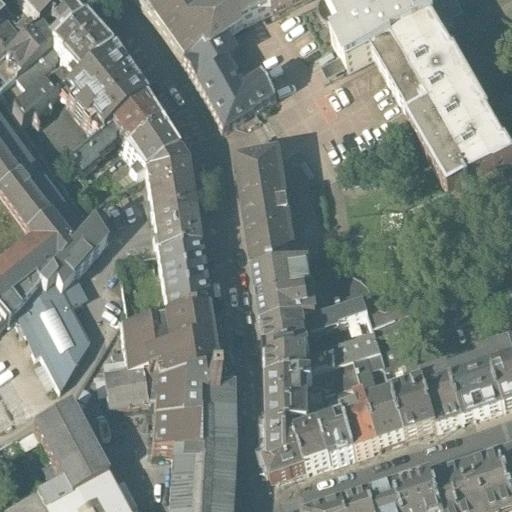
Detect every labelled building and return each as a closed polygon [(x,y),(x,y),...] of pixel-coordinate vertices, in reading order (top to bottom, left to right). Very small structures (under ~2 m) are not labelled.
[(66,6),(60,0),(8,0),(36,32),(66,6)] [(225,47),(201,13),(192,0),(129,0),(157,34),(202,100),(221,138),(277,105),(264,81),(241,95),(223,66),(233,60),(225,47)] [(223,0),(201,13),(225,47),(245,36),(242,29),(306,0),(332,0),(324,5),(319,9),(318,15),(319,22),(323,27),(330,29),(336,28),(342,42),(333,47),(344,67),(349,75),(374,62),(410,127),(411,128),(429,117),(471,190),(511,169),(511,162),(507,154),(505,154),(487,124),(490,124),(456,63),(454,64),(439,39),(465,28),(455,5),(427,18),(428,19),(403,29),(390,0),(223,0)] [(82,24),(66,6),(36,32),(0,62),(0,95),(15,80),(50,51),(82,24)] [(109,56),(82,24),(50,51),(15,80),(27,96),(55,73),(59,77),(12,116),(22,127),(58,98),(109,56)] [(146,105),(109,56),(58,98),(95,146),(146,105)] [(162,131),(146,105),(95,146),(71,166),(82,179),(118,147),(124,154),(162,131)] [(411,128),(410,127),(407,129),(438,183),(446,197),(448,199),(474,245),(488,237),(489,254),(483,260),(481,259),(471,267),(471,270),(465,276),(462,275),(453,284),(453,287),(447,292),(435,297),(431,296),(421,301),(419,304),(410,308),(408,307),(396,312),(395,315),(386,319),(378,317),(375,308),(368,295),(361,289),(353,284),(363,311),(368,325),(373,338),(388,332),(404,324),(429,312),(463,298),(461,293),(491,266),(496,264),(496,262),(504,254),(503,253),(502,254),(499,222),(487,222),(471,190),(429,117),(411,128)] [(0,195),(18,182),(72,250),(83,237),(0,122),(0,195)] [(179,159),(162,131),(124,154),(135,171),(126,176),(133,187),(144,181),(179,159)] [(188,169),(179,159),(144,181),(149,213),(150,224),(194,218),(194,206),(188,169)] [(279,159),(235,167),(253,281),(297,274),(279,159)] [(511,169),(471,190),(487,222),(499,222),(511,220),(511,169)] [(0,324),(5,331),(19,316),(72,250),(18,182),(0,195),(0,324)] [(474,245),(448,199),(414,217),(408,276),(474,245)] [(194,218),(150,224),(154,258),(199,253),(194,218)] [(72,250),(19,316),(59,394),(90,349),(72,312),(87,304),(76,282),(105,246),(90,228),(83,237),(72,250)] [(209,315),(199,253),(154,258),(164,322),(209,315)] [(297,274),(253,281),(262,337),(305,330),(363,311),(353,284),(344,282),(337,283),(336,274),(328,275),(328,269),(297,274)] [(463,298),(429,312),(437,341),(476,323),(469,297),(463,298)] [(305,330),(262,337),(266,364),(306,356),(310,355),(307,341),(368,325),(363,311),(305,330)] [(109,414),(153,407),(151,461),(170,461),(167,511),(230,511),(234,467),(232,392),(224,392),(215,392),(209,315),(164,322),(127,326),(121,326),(127,374),(103,376),(109,414)] [(421,385),(404,324),(388,332),(373,338),(380,364),(384,375),(384,377),(405,368),(407,372),(404,373),(408,386),(410,385),(412,392),(413,392),(416,395),(423,392),(421,385)] [(306,356),(266,364),(267,389),(308,382),(336,375),(354,370),(380,364),(373,338),(331,349),(333,363),(307,371),(306,356)] [(489,367),(502,415),(511,411),(511,360),(510,353),(487,361),(489,367)] [(392,403),(379,408),(370,379),(384,375),(380,364),(354,370),(358,383),(360,392),(364,405),(379,455),(405,446),(392,403)] [(489,367),(448,380),(462,427),(502,415),(489,367)] [(358,383),(354,370),(336,375),(336,386),(334,387),(337,399),(360,392),(358,383)] [(308,382),(267,389),(268,437),(292,434),(305,432),(309,431),(317,428),(330,424),(327,406),(308,412),(308,393),(334,387),(336,386),(336,375),(308,382)] [(447,377),(421,385),(423,392),(436,436),(462,427),(448,380),(447,377)] [(423,392),(416,395),(391,402),(392,403),(405,446),(436,436),(423,392)] [(334,431),(319,436),(330,470),(355,463),(342,422),(335,399),(327,402),(327,406),(330,424),(332,423),(334,431)] [(357,418),(342,422),(355,463),(379,455),(364,405),(354,409),(357,418)] [(126,511),(71,412),(31,433),(61,487),(10,511),(126,511)] [(295,443),(306,479),(330,470),(319,436),(317,428),(309,431),(305,432),(307,440),(295,443)] [(295,443),(292,434),(268,437),(269,483),(273,485),(277,488),(306,479),(295,443)] [(511,458),(500,462),(511,502),(511,458)] [(511,502),(500,462),(430,486),(438,511),(506,511),(511,510),(511,502)] [(438,511),(430,486),(395,497),(399,511),(438,511)] [(399,511),(395,497),(368,506),(370,511),(399,511)]
